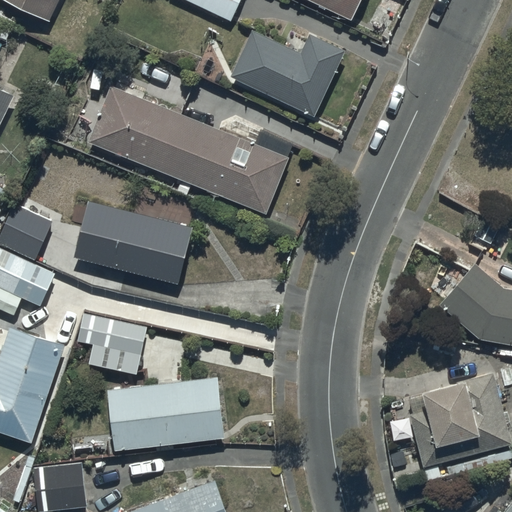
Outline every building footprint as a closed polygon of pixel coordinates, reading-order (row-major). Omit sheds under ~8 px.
[(12,0),(51,18),(59,0),(12,0)] [(189,0),(231,19),(239,0),(189,0)] [(311,0),(351,19),(360,0),(311,0)] [(231,75),(315,114),(346,47),(309,30),(300,50),(253,28),(231,75)] [(192,82),(155,66),(143,92),(180,108),(192,82)] [(255,141),(111,84),(88,140),(181,178),(176,189),(188,194),(192,182),(266,212),(295,140),(261,126),(255,141)] [(0,121),(14,93),(0,86),(0,121)] [(51,248),(178,281),(193,225),(155,215),(158,206),(135,200),(133,208),(110,202),(111,197),(65,185),(51,248)] [(53,219),(14,200),(0,229),(0,243),(34,260),(53,219)] [(17,285),(45,297),(56,272),(0,247),(0,286),(14,292),(17,285)] [(511,286),(503,285),(474,262),(440,304),(480,336),(511,341),(511,286)] [(88,361),(137,372),(147,325),(84,311),(77,339),(92,342),(88,361)] [(0,429),(32,440),(65,342),(9,323),(0,350),(0,429)] [(422,465),(511,441),(494,370),(423,387),(429,407),(409,412),(422,465)] [(113,447),(225,435),(218,374),(106,386),(113,447)] [(37,511),(86,505),(82,460),(32,465),(37,511)] [(121,511),(227,511),(215,478),(121,511)] [(511,511),(511,499),(503,510),(500,507),(495,511),(511,511)]
